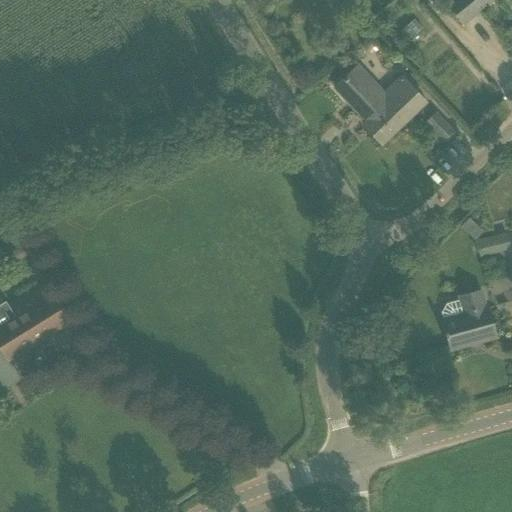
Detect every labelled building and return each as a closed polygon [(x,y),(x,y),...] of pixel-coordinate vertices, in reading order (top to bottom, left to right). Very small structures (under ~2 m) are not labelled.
[(493,0),(451,0),(447,4),(463,24),(493,0)] [(386,92),(359,64),(334,88),(357,113),(359,111),(368,120),(363,125),(381,144),(425,102),(400,78),(386,92)] [(439,139),(432,132),(425,140),(432,147),(439,139)] [(476,240),(480,257),(510,250),(505,232),(476,240)] [(0,348),(7,360),(67,323),(64,318),(49,293),(42,283),(6,305),(13,316),(0,324),(0,348)] [(459,297),(460,299),(446,302),(442,311),(444,320),(443,320),(450,349),(495,337),(486,307),(485,308),(481,291),(459,297)]
